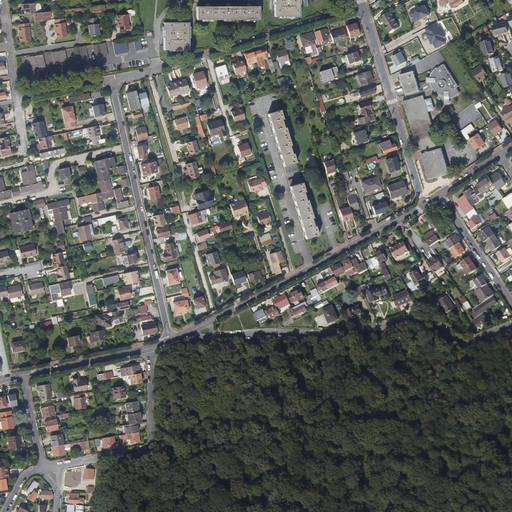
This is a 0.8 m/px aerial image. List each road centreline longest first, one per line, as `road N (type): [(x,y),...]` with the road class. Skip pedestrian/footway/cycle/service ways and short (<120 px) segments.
road 1 (residential): [(208,336),(360,334),(432,316),(467,342),(511,324)]
road 2 (residential): [(112,83),(362,6)]
road 3 (secondary): [(200,326),(423,205)]
road 4 (residential): [(43,466),(152,446),(152,347)]
road 5 (unclassified): [(423,205),(362,6)]
road 6 (residential): [(127,147),(170,340)]
road 7 (unknown): [(165,146),(215,318)]
road 8 (residential): [(127,147),(53,164),(52,189),(0,204)]
road 9 (secondary): [(21,374),(152,347)]
road 10 (residential): [(440,194),(511,303)]
